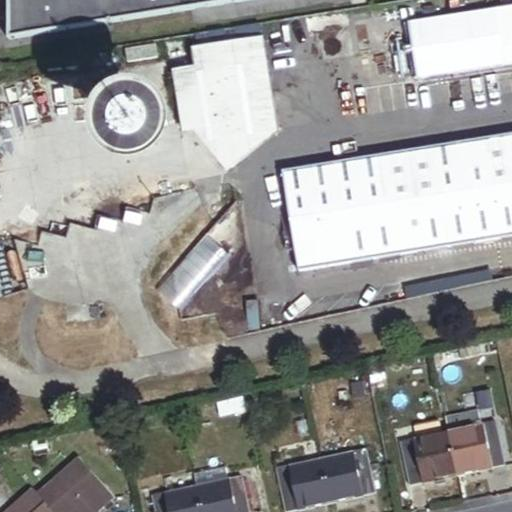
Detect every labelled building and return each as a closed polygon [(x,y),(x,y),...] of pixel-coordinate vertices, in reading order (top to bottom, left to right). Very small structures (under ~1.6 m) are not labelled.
[(231,0),(8,0),(10,38),(231,0)] [(511,64),(511,10),(410,26),(418,79),(511,64)] [(278,132),(263,41),(194,52),(197,70),(172,74),(182,135),(196,132),(198,139),(227,175),(271,138),(270,133),(278,132)] [(158,59),(156,46),(126,51),(128,63),(158,59)] [(151,118),(149,116),(146,114),(142,113),(139,112),(135,113),(131,114),(128,115),(125,117),(122,121),(121,124),(120,127),(119,131),(120,134),(121,137),(122,141),(125,144),(127,145),(130,147),(133,148),(136,149),(139,149),(143,148),(145,147),(149,145),(151,143),(153,140),(155,138),(156,135),(156,131),(156,127),(155,124),(153,121),(151,118)] [(511,237),(511,136),(285,173),(300,271),(511,237)] [(159,292),(184,309),(226,251),(202,233),(159,292)] [(104,319),(102,305),(90,307),(91,320),(104,319)] [(507,469),(497,424),(449,434),(459,479),(507,469)] [(459,479),(449,434),(402,444),(412,489),(459,479)] [(23,461),(18,449),(9,453),(14,465),(23,461)] [(0,492),(20,476),(0,452),(0,492)] [(378,496),(368,452),(322,461),(332,506),(378,496)] [(100,511),(115,499),(81,459),(38,496),(51,511),(100,511)] [(301,511),(332,506),(322,461),(278,471),(287,511),(301,511)] [(250,511),(244,479),(197,489),(202,511),(250,511)] [(202,511),(197,489),(153,498),(155,511),(202,511)] [(51,511),(38,496),(34,491),(9,511),(51,511)]
